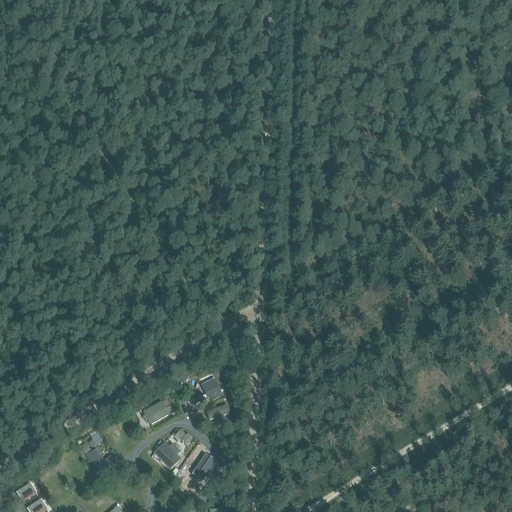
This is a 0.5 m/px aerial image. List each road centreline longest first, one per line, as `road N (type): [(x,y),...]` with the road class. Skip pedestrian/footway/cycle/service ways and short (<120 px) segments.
road 1 (track): [(261,318),(273,0)]
road 2 (unclassified): [(0,481),(261,318)]
road 3 (track): [(307,511),(511,386)]
road 4 (track): [(253,511),(261,318)]
